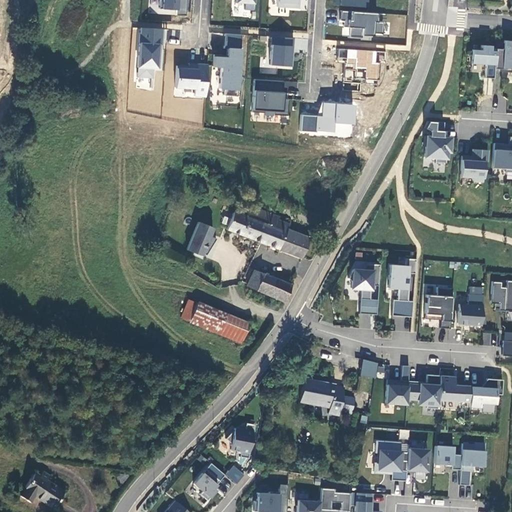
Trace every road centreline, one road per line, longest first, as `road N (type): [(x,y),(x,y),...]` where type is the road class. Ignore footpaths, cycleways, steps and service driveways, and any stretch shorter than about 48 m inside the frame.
road 1 (residential): [(288,319),(408,96),(433,17)]
road 2 (residential): [(124,507),(282,327)]
road 3 (residential): [(288,319),(375,347),(487,354)]
road 4 (residential): [(105,245),(282,327)]
road 5 (residential): [(26,156),(117,173),(105,245)]
